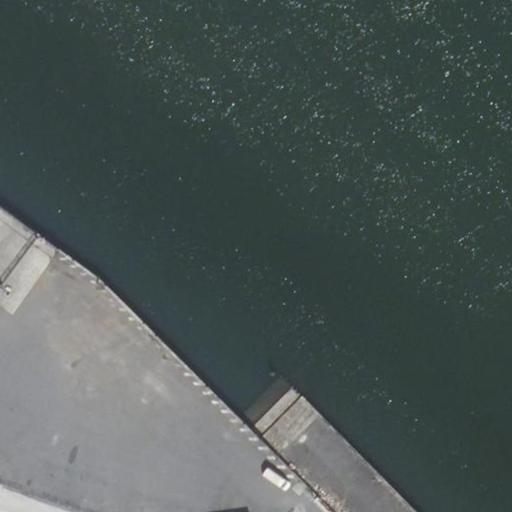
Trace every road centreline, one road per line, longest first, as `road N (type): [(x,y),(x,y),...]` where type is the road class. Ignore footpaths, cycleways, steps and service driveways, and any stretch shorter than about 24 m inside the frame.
road 1 (unknown): [(226,463),(26,291),(0,318)]
road 2 (unknown): [(0,433),(30,458),(79,474),(173,478)]
